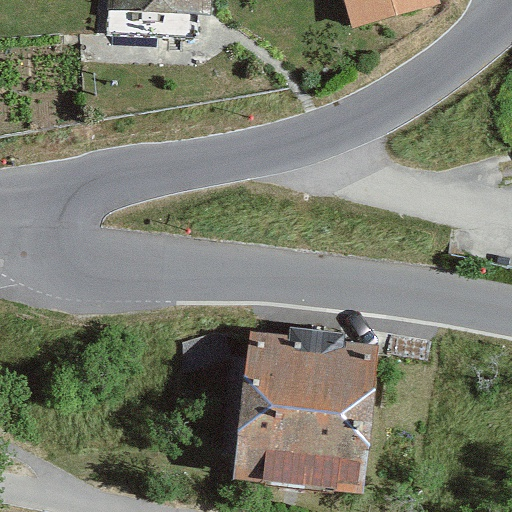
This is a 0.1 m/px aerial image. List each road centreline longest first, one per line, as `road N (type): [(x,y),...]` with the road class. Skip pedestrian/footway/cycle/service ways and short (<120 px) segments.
road 1 (residential): [(511,2),(454,59),(373,112),(26,217)]
road 2 (residential): [(511,311),(400,292),(105,268),(57,252),(26,217)]
